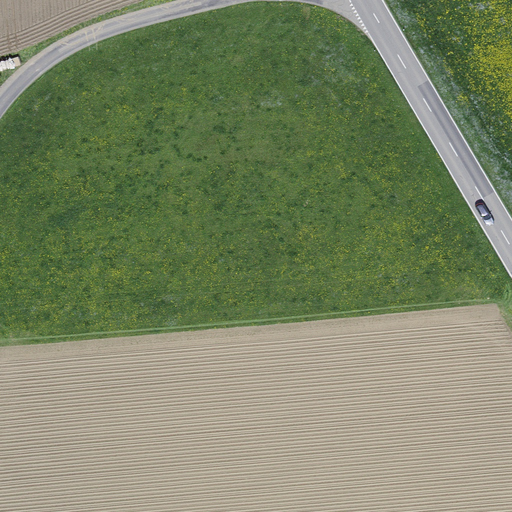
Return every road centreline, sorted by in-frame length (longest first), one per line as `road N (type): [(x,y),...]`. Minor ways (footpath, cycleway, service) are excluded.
road 1 (tertiary): [(368,7),(511,242)]
road 2 (unclassified): [(210,0),(63,46),(0,101)]
